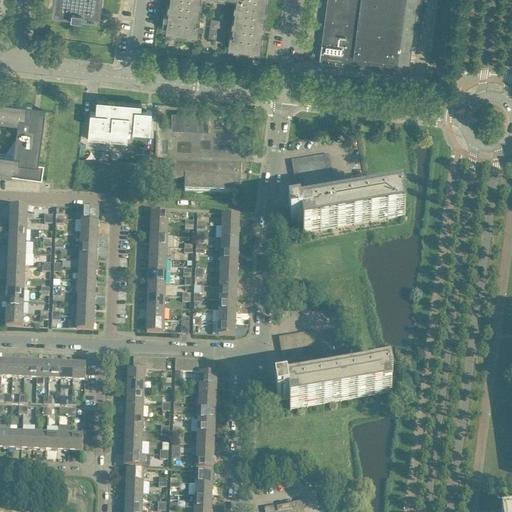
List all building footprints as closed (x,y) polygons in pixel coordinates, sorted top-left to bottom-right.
[(164,13),(163,23),(167,24),(166,31),(171,31),(171,33),(177,33),(177,32),(186,33),(186,35),(192,35),(192,34),(198,35),(200,21),(196,21),(197,18),(198,18),(200,18),(200,15),(198,14),(200,5),(201,5),(201,0),(236,0),(236,4),(234,3),(233,10),(235,10),(234,19),(232,19),(231,25),(233,25),(232,30),(233,31),(233,33),(230,33),(228,47),(233,47),(233,49),(239,50),(239,48),(249,49),(248,51),(254,52),(255,50),(260,51),(261,44),(266,45),(267,34),(262,34),(263,29),(264,29),(265,23),(264,23),(265,14),(266,14),(267,8),(266,8),(266,0),(169,0),(169,3),(168,2),(167,9),(169,9),(168,13),(164,13)] [(417,0),(327,0),(319,61),(408,73),(417,0)] [(0,172),(12,174),(42,178),(44,164),(38,163),(45,111),(31,109),(32,105),(26,104),(0,100),(0,172)] [(152,110),(146,110),(140,109),(141,103),(97,100),(96,112),(90,112),(88,140),(88,139),(105,140),(105,141),(105,139),(110,139),(110,141),(111,141),(126,142),(126,143),(127,143),(128,129),(133,129),(133,131),(150,132),(152,110)] [(183,130),(184,113),(171,113),(171,129),(183,130)] [(202,114),(184,113),(183,130),(201,131),(202,114)] [(329,155),(316,157),(318,163),(330,161),(329,155)] [(305,172),(306,172),(311,171),(309,158),(302,160),(303,166),(305,172)] [(315,177),(314,171),(313,164),(311,158),(309,158),(311,171),(312,177),(313,184),(314,190),(317,190),(316,183),(315,177)] [(303,166),(302,160),(291,162),(293,168),(303,166)] [(331,167),(330,161),(318,163),(319,170),(331,167)] [(240,189),(241,167),(208,166),(208,163),(204,163),(204,166),(171,165),(171,182),(185,183),(184,193),(235,195),(235,188),(240,189)] [(305,172),(303,166),(293,168),(294,174),(305,172)] [(332,174),(331,167),(319,170),(320,176),(332,174)] [(307,178),(306,172),(305,172),(294,174),(295,181),(307,178)] [(333,180),(332,174),(320,176),(321,182),(333,180)] [(308,185),(307,178),(295,181),(296,187),(308,185)] [(335,189),(333,180),(321,182),(322,189),(334,186),(335,189)] [(310,191),(308,185),(296,187),(297,193),(310,191)] [(391,191),(390,191),(392,199),(388,200),(388,197),(308,211),(307,206),(306,206),(307,211),(300,212),(300,211),(289,213),(291,227),(302,225),(304,235),(305,235),(304,234),(320,231),(320,232),(321,232),(321,231),(337,228),(337,229),(338,229),(338,228),(353,226),(354,227),(355,226),(354,225),(370,223),(371,224),(371,223),(387,220),(387,221),(388,220),(404,217),(404,218),(405,218),(402,197),(392,199),(391,191)] [(27,220),(27,208),(10,207),(10,219),(27,220)] [(98,223),(98,211),(81,210),(81,222),(98,223)] [(168,226),(168,214),(151,213),(151,225),(168,226)] [(239,228),(240,216),(222,216),(222,228),(239,228)] [(26,232),(27,220),(10,219),(9,231),(26,232)] [(97,235),(98,223),(81,222),(80,234),(97,235)] [(167,237),(168,226),(151,225),(150,237),(167,237)] [(239,240),(239,228),(222,228),(222,240),(239,240)] [(26,244),(26,232),(9,231),(9,243),(26,244)] [(97,247),(97,235),(80,234),(80,246),(97,247)] [(167,250),(167,237),(150,237),(150,249),(167,250)] [(238,252),(239,240),(222,240),(221,252),(238,252)] [(9,243),(8,255),(25,256),(33,256),(33,244),(26,244),(9,243)] [(96,259),(97,247),(80,246),(79,258),(96,259)] [(166,262),(167,250),(150,249),(149,261),(166,262)] [(238,265),(238,252),(221,252),(221,264),(238,265)] [(25,268),(25,256),(8,255),(8,267),(25,268)] [(96,271),(96,259),(79,258),(79,270),(96,271)] [(166,274),(166,262),(149,261),(149,273),(166,274)] [(237,277),(238,265),(221,264),(220,276),(237,277)] [(24,280),(25,268),(8,267),(7,279),(24,280)] [(95,283),(96,271),(79,270),(78,283),(95,283)] [(165,286),(166,274),(149,273),(148,285),(165,286)] [(191,287),(191,279),(192,279),(192,275),(184,275),(183,279),(185,279),(185,287),(191,287)] [(237,290),(237,277),(220,276),(220,289),(237,290)] [(24,293),(24,280),(7,279),(7,292),(24,293)] [(95,296),(95,283),(78,283),(78,295),(95,296)] [(165,298),(165,286),(148,285),(148,298),(165,298)] [(236,302),(237,290),(220,289),(219,301),(236,302)] [(23,305),(24,293),(7,292),(6,304),(23,305)] [(94,308),(95,296),(78,295),(77,307),(94,308)] [(164,310),(165,298),(148,298),(147,310),(164,310)] [(236,314),(236,302),(219,301),(219,313),(236,314)] [(23,317),(23,305),(6,304),(6,316),(23,317)] [(94,320),(94,308),(77,307),(77,319),(94,320)] [(164,323),(164,310),(147,310),(147,322),(164,323)] [(235,326),(236,314),(219,313),(218,325),(235,326)] [(22,329),(23,317),(6,316),(5,328),(22,329)] [(93,332),(94,320),(77,319),(76,331),(93,332)] [(163,334),(164,323),(147,322),(146,334),(163,334)] [(189,335),(190,323),(182,323),(181,335),(189,335)] [(235,337),(235,326),(218,325),(218,337),(235,337)] [(316,332),(303,334),(305,340),(317,338),(316,332)] [(302,354),(301,347),(300,341),(298,335),(297,335),(296,335),(298,348),(299,354),(300,360),(301,367),(296,368),(284,370),(286,382),(287,388),(301,386),(298,370),(322,366),(322,363),(309,365),(304,366),(303,360),(302,354)] [(291,336),(289,336),(290,342),(291,349),(293,349),(298,348),(296,335),(291,336)] [(290,342),(289,336),(288,336),(279,338),(278,338),(279,344),(290,342)] [(318,344),(317,338),(305,340),(306,346),(318,344)] [(291,349),(290,342),(279,344),(281,351),(291,349)] [(319,351),(318,344),(306,346),(307,353),(319,351)] [(294,355),(293,349),(291,349),(281,351),(282,357),(294,355)] [(320,357),(319,351),(307,353),(308,359),(320,357)] [(295,361),(294,355),(282,357),(283,363),(295,361)] [(322,363),(320,357),(308,359),(309,365),(322,363)] [(296,368),(295,361),(283,363),(284,370),(296,368)] [(13,379),(13,362),(1,362),(1,378),(13,379)] [(25,379),(25,363),(13,362),(13,379),(25,379)] [(37,380),(37,363),(25,363),(25,379),(37,380)] [(49,380),(50,364),(37,363),(37,380),(37,386),(43,386),(44,380),(49,380)] [(61,381),(62,364),(50,364),(49,380),(61,381)] [(73,381),(74,365),(62,364),(61,381),(73,381)] [(85,382),(86,365),(74,365),(73,381),(85,382)] [(325,382),(322,366),(298,370),(301,386),(325,382)] [(325,382),(301,386),(287,388),(275,390),(278,403),(288,401),(290,412),(291,412),(291,410),(306,408),(307,409),(308,409),(308,408),(323,405),(323,406),(325,406),(324,405),(340,402),(340,403),(341,403),(341,402),(357,399),(357,400),(358,400),(358,399),(374,397),(374,398),(375,397),(375,396),(391,394),(392,394),(388,374),(379,376),(378,368),(377,368),(378,376),(375,376),(374,374),(325,382)] [(140,371),(133,371),(128,371),(127,383),(145,383),(145,371),(140,371)] [(183,373),(181,373),(175,373),(175,385),(183,385),(183,373)] [(200,374),(200,385),(217,386),(217,374),(213,374),(207,374),(200,374)] [(144,395),(145,383),(127,383),(127,395),(144,395)] [(216,398),(217,386),(200,385),(199,397),(216,398)] [(12,396),(4,396),(0,395),(0,403),(4,404),(11,404),(12,396)] [(144,407),(144,395),(127,395),(126,407),(144,407)] [(216,410),(216,398),(199,397),(199,409),(216,410)] [(60,398),(60,406),(72,407),(72,398),(60,398)] [(143,420),(144,407),(126,407),(126,419),(143,420)] [(215,422),(216,410),(199,409),(198,421),(215,422)] [(143,432),(143,420),(126,419),(125,431),(143,432)] [(215,434),(215,422),(198,421),(198,434),(215,434)] [(22,434),(21,450),(34,451),(34,434),(35,434),(35,427),(23,427),(23,434),(22,434)] [(142,444),(143,432),(125,431),(125,443),(142,444)] [(0,449),(9,450),(10,433),(0,432),(0,449)] [(21,450),(22,434),(10,433),(9,450),(21,450)] [(46,451),(46,435),(35,434),(34,434),(34,451),(46,451)] [(214,446),(215,434),(198,434),(197,446),(214,446)] [(58,452),(59,435),(46,435),(46,451),(58,452)] [(70,452),(71,436),(59,435),(58,452),(70,452)] [(82,453),(83,436),(71,436),(70,452),(82,453)] [(125,443),(124,455),(142,456),(148,456),(148,444),(142,444),(125,443)] [(180,445),(173,445),(172,445),(172,457),(180,457),(180,445)] [(214,458),(214,446),(197,446),(197,458),(214,458)] [(141,468),(142,456),(124,455),(124,467),(141,468)] [(213,471),(214,458),(197,458),(192,457),(191,470),(213,471)] [(143,483),(144,471),(127,470),(126,483),(143,483)] [(212,486),(213,474),(197,473),(196,485),(212,486)] [(143,495),(143,483),(126,483),(126,495),(143,495)] [(212,498),(212,486),(196,485),(196,497),(212,498)] [(142,507),(143,495),(126,495),(125,507),(142,507)] [(188,496),(187,509),(195,509),(211,510),(212,498),(196,497),(188,496)] [(289,504),(289,505),(290,505),(291,510),(303,508),(302,502),(289,504)]
